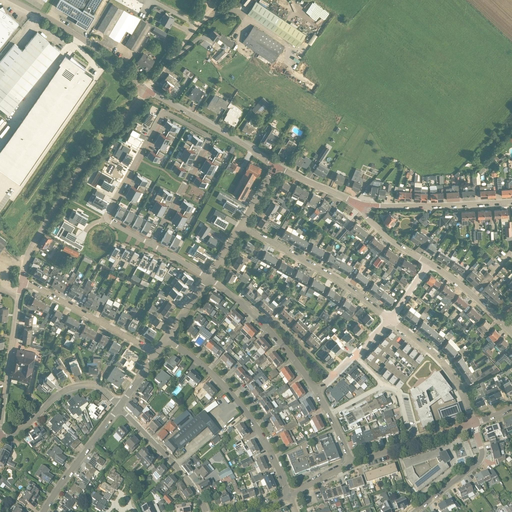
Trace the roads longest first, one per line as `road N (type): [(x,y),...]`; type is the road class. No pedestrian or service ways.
road 1 (residential): [(107,219),(160,116),(206,134),(151,245)]
road 2 (residential): [(22,279),(28,251),(79,167),(146,89)]
road 3 (residential): [(285,494),(245,411),(166,338)]
road 4 (residential): [(389,318),(241,224)]
road 5 (residential): [(146,89),(85,41),(12,0)]
road 6 (residential): [(0,438),(22,279)]
road 7 (residential): [(156,353),(22,279)]
road 8 (residential): [(276,166),(146,89)]
road 9 (residential): [(511,202),(361,205)]
road 10 (residential): [(119,406),(103,389),(77,385),(0,438)]
road 11 (residential): [(473,423),(446,367),(389,318)]
road 12 (residential): [(206,511),(187,478),(119,406)]
road 13 (residential): [(43,511),(119,406)]
road 14 (residential): [(414,511),(481,458),(473,423)]
